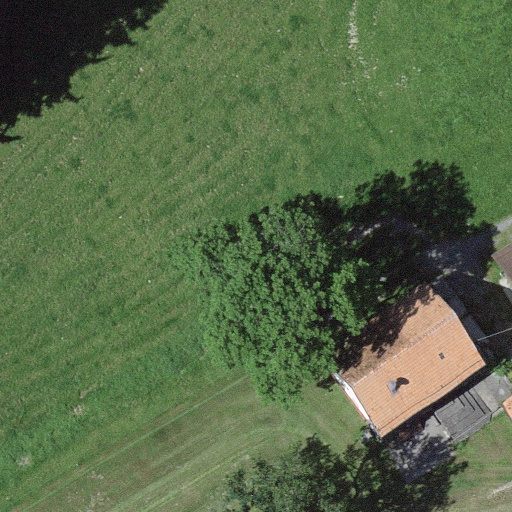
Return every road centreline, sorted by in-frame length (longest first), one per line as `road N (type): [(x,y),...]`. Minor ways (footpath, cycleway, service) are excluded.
road 1 (track): [(278,355),(346,469),(389,487),(511,466)]
road 2 (track): [(278,355),(394,281),(511,226)]
